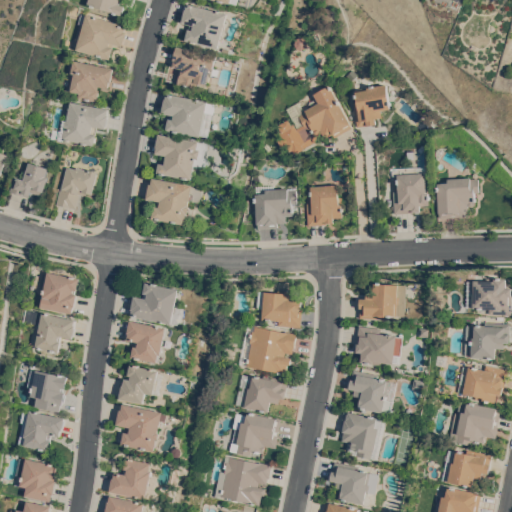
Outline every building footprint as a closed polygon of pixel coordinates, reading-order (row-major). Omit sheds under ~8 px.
[(118,0),(118,3),(124,5),(121,15),(86,4),(87,0),(118,0)] [(225,23),(226,24),(225,29),(223,30),(219,47),(186,39),(188,28),(193,29),(194,25),(182,22),(185,8),(186,8),(187,3),(228,13),(225,23)] [(84,13),(126,25),(124,31),(126,31),(122,46),(114,44),(109,58),(75,49),(81,25),(75,23),(78,13),(84,15),(84,13)] [(303,37),(305,41),(304,46),(299,48),(295,47),(292,43),(294,38),(299,35),(303,37)] [(217,55),(212,75),(210,74),(207,85),(199,83),(198,88),(178,83),(180,74),(181,74),(183,68),(173,66),(175,60),(173,60),(176,46),(217,55)] [(110,81),(108,81),(107,87),(97,85),(97,89),(98,89),(96,101),(76,97),(77,92),(69,91),(72,73),(69,73),(72,60),(113,67),(110,81)] [(355,74),(350,78),(346,74),(351,69),(355,74)] [(356,101),(354,89),(386,83),(390,107),(388,108),(381,110),(382,117),(375,118),(377,124),(358,127),(353,102),(356,101)] [(286,109),(300,101),(305,110),(319,102),(315,94),(328,86),(335,97),(336,97),(351,123),(350,123),(352,127),(335,137),(333,133),(325,138),(322,133),(317,136),(319,139),(304,148),(305,148),(295,154),(293,149),(290,151),(286,144),(282,147),(278,140),(282,137),(279,131),(281,130),(278,125),(288,119),(292,124),(294,123),(297,128),(286,109)] [(208,102),(216,104),(209,137),(201,135),(201,136),(167,129),(169,118),(173,119),(174,115),(162,112),(165,98),(166,98),(167,93),(208,101),(208,102)] [(106,115),(107,115),(105,128),(97,127),(94,145),(62,139),(62,140),(49,137),(51,128),(59,130),(61,119),(65,120),(69,101),(107,108),(106,115)] [(199,141),(207,142),(208,143),(209,144),(209,146),(209,147),(208,149),(207,149),(206,150),(205,156),(207,157),(208,157),(209,158),(210,159),(210,163),(209,164),(209,165),(208,166),(207,166),(204,166),(195,165),(192,179),(158,172),(160,162),(165,163),(166,155),(156,153),(157,147),(156,147),(159,133),(199,141)] [(268,143),(272,148),(268,151),(264,146),(268,143)] [(437,159),(436,157),(435,155),(435,154),(435,153),(435,151),(436,149),(438,147),(439,147),(440,146),(443,146),(445,147),(437,159)] [(0,175),(0,151),(9,154),(0,175)] [(44,191),(42,195),(31,192),(30,195),(30,194),(29,197),(9,190),(14,177),(17,178),(17,177),(23,179),(29,161),(48,167),(46,175),(49,176),(44,191)] [(393,190),(398,190),(397,175),(392,175),(392,170),(397,170),(397,167),(425,165),(426,179),(428,179),(429,193),(428,193),(429,205),(420,205),(421,211),(414,211),(414,212),(395,213),(393,190)] [(92,193),(85,192),(84,195),(80,194),(76,209),(56,204),(60,189),(61,189),(61,188),(67,166),(76,168),(76,166),(88,169),(88,168),(98,171),(92,193)] [(204,188),(202,203),(190,200),(189,205),(190,206),(189,212),(188,212),(186,224),(152,218),(155,205),(160,206),(161,201),(147,198),(150,183),(152,183),(153,177),(193,184),(193,186),(204,188)] [(470,177),(470,178),(478,178),(479,192),(474,192),(475,204),(468,205),(468,217),(459,217),(459,216),(439,218),(437,183),(447,182),(447,178),(470,177)] [(296,187),(298,209),(293,209),(293,215),(286,216),(287,222),(277,223),(278,227),(258,229),(258,223),(257,223),(255,194),(256,194),(256,185),(274,184),(274,188),(296,187)] [(346,197),(346,203),(342,203),(343,205),(342,205),(343,217),(334,218),(334,222),(327,223),(327,224),(308,225),(307,203),(312,202),(310,186),(338,184),(339,197),(342,197),(346,197)] [(47,271),(79,277),(77,290),(73,289),(73,292),(75,293),(77,293),(74,306),(73,306),(72,312),(40,306),(44,289),(39,288),(42,272),(47,273),(47,271)] [(473,280),(487,280),(494,280),(494,278),(506,278),(506,287),(511,287),(511,314),(489,313),(489,308),(473,308),(473,307),(467,307),(467,282),(473,282),(473,280)] [(179,288),(176,305),(185,307),(182,325),(132,315),(133,309),(132,309),(135,295),(147,298),(148,294),(144,293),(146,281),(179,288)] [(406,316),(385,315),(385,319),(360,317),(361,308),(360,308),(361,298),(367,298),(367,292),(374,292),(374,282),(407,284),(406,316)] [(258,309),(260,291),(264,291),(265,291),(278,292),(278,289),(298,290),(297,299),(302,300),(301,308),(303,308),(301,327),(278,325),(279,320),(262,319),(263,309),(258,309)] [(74,324),(76,325),(73,338),(60,335),(58,340),(61,341),(59,351),(35,346),(39,331),(37,331),(36,327),(37,324),(22,321),(25,308),(76,319),(74,324)] [(167,327),(162,354),(160,354),(158,362),(132,357),(134,345),(138,346),(139,342),(128,339),(129,333),(128,333),(130,320),(167,327)] [(510,323),(510,342),(505,342),(504,348),(496,347),(496,358),(471,357),(471,355),(465,355),(466,325),(475,326),(475,324),(485,325),(485,322),(510,323)] [(285,331),(297,333),(293,354),(286,352),(285,356),(292,357),(290,364),(288,364),(286,374),(278,373),(278,371),(239,363),(247,324),(285,331)] [(382,328),(382,333),(398,335),(398,336),(404,337),(401,364),(382,362),(381,364),(361,362),(362,352),(356,352),(360,325),(382,328)] [(421,327),(430,328),(429,337),(420,336),(421,327)] [(447,356),(445,365),(436,364),(438,354),(447,356)] [(162,377),(158,395),(146,392),(144,403),(120,398),(123,384),(124,385),(125,378),(131,379),(132,375),(129,375),(131,364),(159,369),(158,376),(162,377)] [(463,366),(469,367),(469,366),(485,369),(486,364),(508,369),(504,388),(503,387),(501,395),(497,394),(495,402),(483,400),(475,398),(476,396),(458,392),(463,366)] [(36,369),(68,376),(66,388),(64,387),(64,391),(65,391),(65,394),(66,394),(65,402),(63,402),(63,404),(62,404),(61,410),(35,405),(37,397),(30,396),(32,388),(26,387),(30,370),(35,371),(36,369)] [(379,374),(378,377),(388,379),(388,380),(398,382),(391,413),(383,411),(383,412),(359,407),(361,397),(354,395),(355,389),(349,388),(351,379),(352,379),(354,369),(379,374)] [(235,403),(241,373),(253,375),(263,377),(264,374),(289,379),(285,398),(280,397),(279,403),(271,401),(269,410),(245,405),(235,403)] [(425,380),(423,390),(413,388),(415,378),(425,380)] [(457,412),(460,401),(467,402),(468,401),(501,408),(497,428),(498,428),(496,438),(484,435),(483,442),(472,440),(471,445),(449,440),(455,412),(457,412)] [(163,413),(168,414),(167,421),(163,420),(164,422),(163,426),(162,427),(160,426),(159,432),(160,433),(159,438),(158,439),(155,451),(122,444),(125,431),(130,432),(131,427),(117,424),(120,409),(122,409),(123,403),(163,411),(163,413)] [(63,429),(61,429),(60,435),(52,434),(51,440),(52,440),(50,450),(24,445),(24,444),(18,443),(22,422),(20,422),(22,409),(29,410),(29,409),(59,415),(59,416),(65,417),(63,429)] [(378,419),(381,419),(387,420),(379,459),(358,455),(359,450),(347,448),(349,441),(342,440),(344,431),(340,430),(344,410),(349,411),(378,417),(378,419)] [(281,418),(277,438),(278,438),(276,447),(264,445),(262,456),(230,450),(235,427),(233,427),(236,412),(247,414),(247,411),(281,418)] [(181,447),(183,449),(183,453),(181,455),(177,455),(175,452),(175,449),(177,447),(181,447)] [(449,449),(466,452),(467,448),(492,454),(488,473),(482,472),(481,479),(475,477),(473,486),(442,479),(449,449)] [(217,487),(221,471),(224,471),(225,467),(224,466),(226,455),(229,456),(260,462),(261,461),(272,464),(269,478),(268,477),(266,484),(259,482),(259,486),(266,488),(265,495),(262,494),(260,504),(221,495),(222,488),(217,487)] [(26,457),(59,464),(56,478),(53,477),(52,479),(57,480),(54,494),(53,494),(51,501),(25,495),(27,487),(20,485),(22,477),(15,476),(19,458),(25,460),(26,457)] [(113,477),(114,477),(115,471),(127,473),(128,469),(124,468),(126,457),(152,462),(150,470),(152,471),(147,498),(110,490),(113,477)] [(343,488),(335,487),(336,480),(330,479),(332,469),(333,469),(335,461),(360,466),(359,468),(369,470),(369,471),(380,474),(376,493),(369,492),(369,491),(367,491),(364,503),(340,499),(343,488)] [(438,511),(442,495),(446,496),(447,488),(445,488),(446,483),(478,489),(477,492),(482,493),(478,511),(438,511)] [(143,511),(105,511),(108,501),(109,501),(110,495),(146,502),(143,511)] [(15,511),(16,509),(24,510),(26,500),(51,505),(49,511),(15,511)] [(369,511),(323,511),(325,502),(330,503),(330,502),(370,510),(369,511)]
